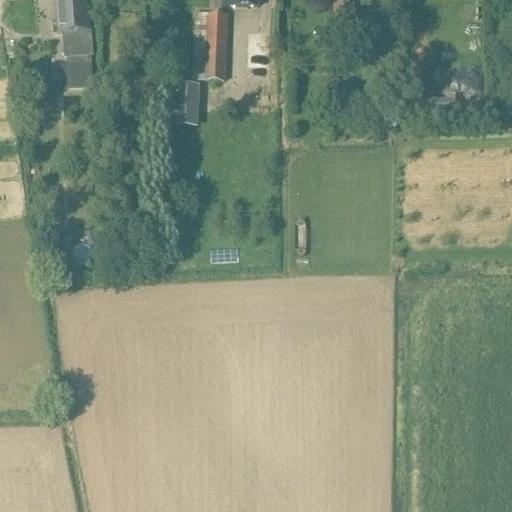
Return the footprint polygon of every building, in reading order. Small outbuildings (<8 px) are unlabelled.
[(90,36),(87,0),(54,0),(57,38),(90,36)] [(222,0),(222,4),(222,12),(257,12),(257,0),(222,0)] [(352,0),(331,0),(332,22),(353,22),(352,0)] [(227,17),(208,16),(207,60),(225,61),(227,17)] [(193,60),(205,60),(205,19),(194,19),(193,60)] [(154,38),(154,52),(168,51),(168,38),(154,38)] [(267,42),(249,41),(249,57),(267,57),(267,42)] [(13,46),(5,47),(7,58),(14,57),(13,46)] [(248,68),(247,82),(247,86),(260,88),(260,95),(275,96),(276,66),(248,64),(248,68)] [(60,93),(92,92),(91,67),(59,68),(60,93)] [(188,186),(173,187),(174,206),(188,205),(188,186)]
